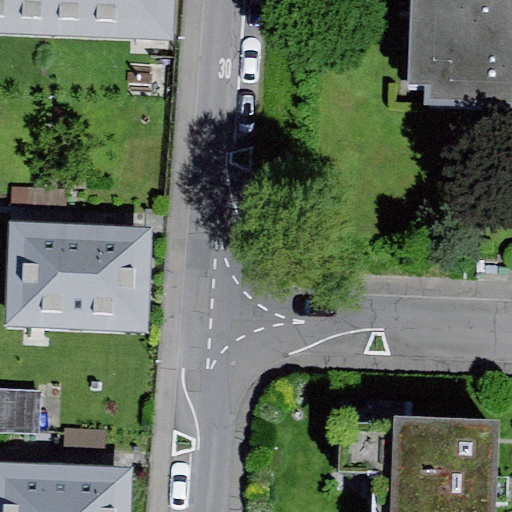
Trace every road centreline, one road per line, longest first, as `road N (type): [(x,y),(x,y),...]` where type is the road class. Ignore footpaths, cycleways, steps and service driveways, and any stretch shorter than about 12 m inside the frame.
road 1 (residential): [(215,314),(234,0)]
road 2 (residential): [(215,314),(511,326)]
road 3 (residential): [(199,511),(215,314)]
